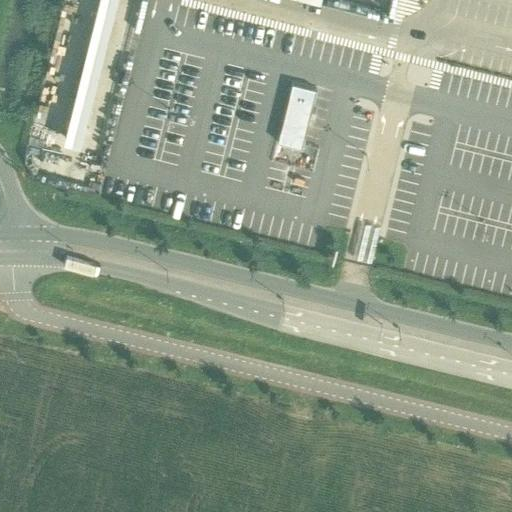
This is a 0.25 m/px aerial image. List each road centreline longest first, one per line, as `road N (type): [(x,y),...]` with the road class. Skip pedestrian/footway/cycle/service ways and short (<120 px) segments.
road 1 (unclassified): [(14,259),(16,294),(28,315),(511,433)]
road 2 (unclassified): [(14,259),(82,262),(511,373)]
road 3 (unclassified): [(511,342),(83,239),(13,234)]
